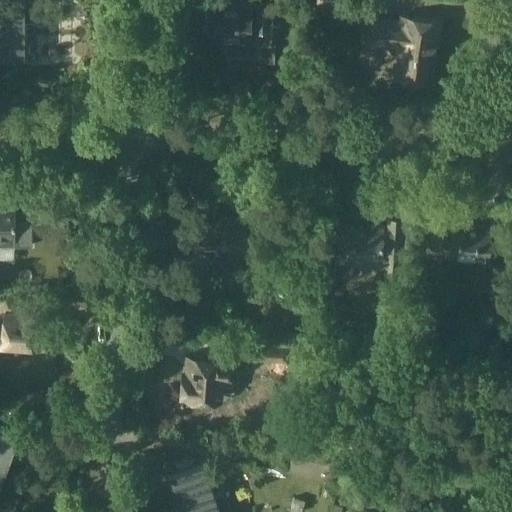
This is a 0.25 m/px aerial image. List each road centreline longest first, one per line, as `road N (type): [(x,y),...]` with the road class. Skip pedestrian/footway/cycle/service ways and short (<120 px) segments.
road 1 (residential): [(115,511),(106,450),(132,133)]
road 2 (residential): [(132,133),(462,151)]
road 3 (residential): [(462,151),(471,91),(501,0)]
road 4 (residential): [(132,133),(143,0)]
road 5 (residential): [(0,134),(132,133)]
